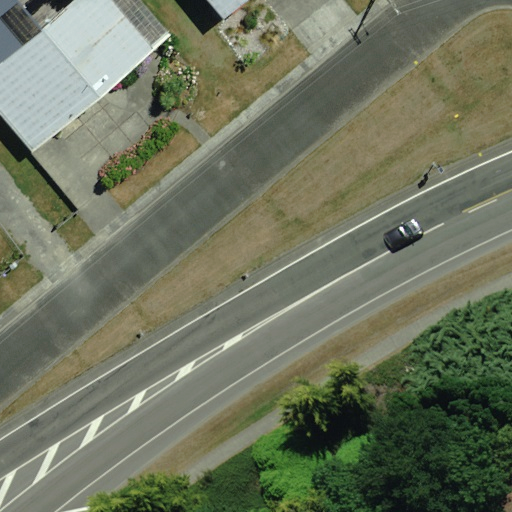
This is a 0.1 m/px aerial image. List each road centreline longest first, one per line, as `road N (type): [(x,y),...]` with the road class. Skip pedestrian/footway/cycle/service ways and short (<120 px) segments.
road 1 (trunk): [(0,461),(306,272),(511,170)]
road 2 (residential): [(449,0),(0,365)]
road 3 (trunk): [(511,211),(311,311),(123,434),(24,511)]
